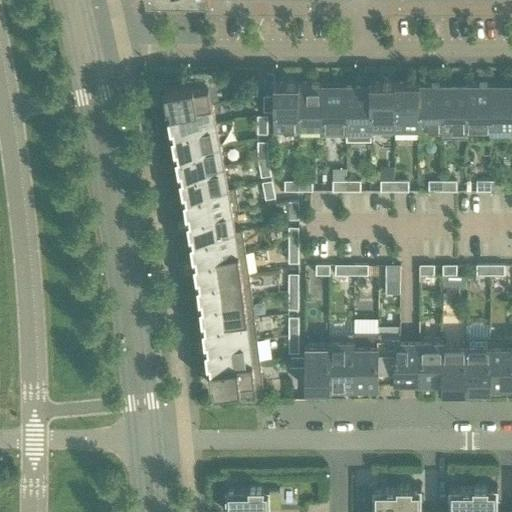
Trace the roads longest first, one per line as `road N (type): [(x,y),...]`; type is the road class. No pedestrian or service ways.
road 1 (tertiary): [(158,442),(94,51)]
road 2 (tertiary): [(75,51),(138,442)]
road 3 (residential): [(363,11),(83,11)]
road 4 (residential): [(94,51),(362,53)]
road 5 (unknown): [(5,511),(0,250)]
road 6 (residential): [(340,443),(158,442)]
road 7 (residential): [(511,441),(340,443)]
road 8 (residential): [(362,53),(511,53)]
road 9 (residential): [(511,11),(363,11)]
road 10 (unclassified): [(138,442),(0,440)]
